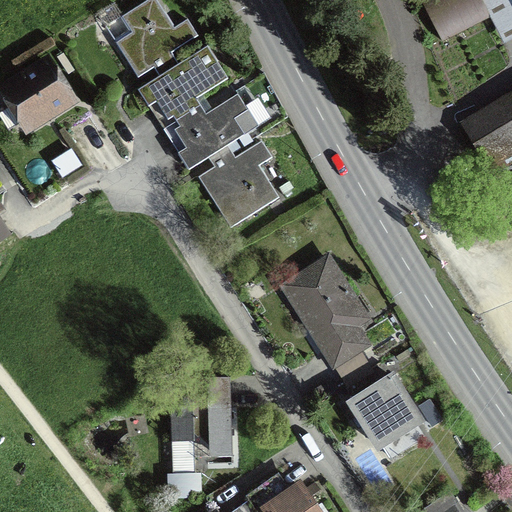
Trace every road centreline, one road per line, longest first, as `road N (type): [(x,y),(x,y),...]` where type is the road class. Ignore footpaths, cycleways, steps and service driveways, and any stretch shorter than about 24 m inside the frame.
road 1 (secondary): [(260,0),(382,224),(511,427)]
road 2 (residential): [(361,511),(139,172)]
